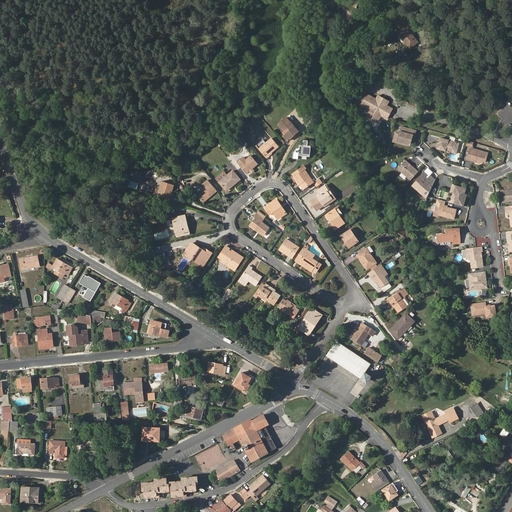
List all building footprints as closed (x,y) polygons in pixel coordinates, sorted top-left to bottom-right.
[(420,46),(425,42),(422,38),(418,41),(408,30),(400,36),(411,48),(418,43),(420,46)] [(374,100),(365,96),(359,106),(368,111),(370,112),(370,119),(377,115),(379,116),(385,119),(390,110),(384,106),(386,102),(376,97),(374,100)] [(293,127),(295,126),(287,116),(279,123),(284,129),(286,132),(285,133),(283,135),(287,140),(297,132),(293,127)] [(412,131),(399,128),(398,134),(396,142),(407,144),(409,143),(412,131)] [(407,144),(396,142),(398,134),(394,133),(392,143),(406,147),(411,146),(415,132),(412,131),(409,143),(407,144)] [(266,157),(271,152),(279,146),(272,137),(259,149),(266,157)] [(454,153),(456,145),(451,143),(448,141),(445,140),(438,138),(435,149),(454,153)] [(308,156),(311,156),(312,145),(308,145),(309,140),(304,140),(304,145),(300,144),(300,148),(298,148),(295,152),(294,159),(299,159),(299,155),(303,156),(303,159),(308,159),(308,156)] [(483,160),(485,160),(487,154),(480,152),(478,152),(475,151),(473,150),(469,149),(467,159),(479,162),(483,160)] [(237,162),(246,173),(258,163),(251,155),(245,160),(242,163),(240,160),(237,162)] [(404,161),(396,170),(409,181),(417,173),(404,161)] [(305,188),(314,182),(319,179),(314,171),(309,174),(304,166),(293,174),(299,183),(301,182),(302,184),(305,188)] [(233,184),(233,185),(240,179),(233,171),(227,176),(220,182),(227,190),(232,186),(231,186),(233,184)] [(217,178),(220,182),(227,176),(224,172),(217,178)] [(417,192),(419,190),(427,196),(434,181),(429,176),(423,182),(422,181),(424,179),(421,176),(411,186),(417,192)] [(210,197),(210,196),(216,190),(208,181),(201,187),(204,190),(198,196),(204,203),(210,197)] [(171,197),(172,195),(174,187),(163,183),(161,192),(159,198),(170,202),(171,197)] [(326,206),(337,198),(327,184),(326,185),(329,190),(328,191),(333,198),(324,204),(325,205),(326,206)] [(311,201),(317,210),(325,205),(324,204),(333,198),(328,191),(329,190),(326,185),(318,191),(320,193),(321,195),(319,196),(311,201)] [(194,192),(198,196),(204,190),(201,187),(194,192)] [(453,193),(455,196),(453,204),(462,207),(465,195),(463,195),(464,189),(454,187),(453,193)] [(426,199),(427,197),(427,196),(419,190),(417,192),(426,199)] [(511,203),(511,192),(501,194),(503,204),(511,203)] [(443,205),(444,202),(436,199),(432,214),(437,215),(453,219),(455,210),(446,207),(443,206),(443,205)] [(284,209),(283,210),(281,206),(282,205),(279,201),(267,208),(271,215),(275,213),(279,220),(288,214),(284,209)] [(337,228),(346,222),(340,215),(336,209),(329,214),(333,220),(332,221),(337,228)] [(271,229),(263,223),(265,219),(258,214),(255,217),(257,218),(251,226),(258,232),(260,230),(261,231),(261,232),(266,235),(271,229)] [(177,237),(188,234),(185,223),(187,223),(186,217),(173,220),(177,237)] [(360,240),(362,238),(354,227),(352,229),(360,240)] [(353,245),(360,240),(352,229),(342,236),(347,242),(349,241),(353,245)] [(446,229),(446,234),(439,235),(439,241),(453,240),(453,243),(458,243),(458,240),(460,240),(459,229),(446,229)] [(290,256),(293,258),(301,247),(288,239),(282,248),(291,254),(290,256)] [(185,254),(201,265),(209,252),(204,249),(203,252),(191,244),(185,254)] [(368,269),(379,262),(372,253),(375,251),(372,246),(358,255),(368,269)] [(481,246),(476,247),(466,248),(467,258),(470,260),(472,268),(483,266),(480,251),(482,251),(481,246)] [(231,269),(235,272),(244,259),(239,256),(238,257),(237,256),(238,255),(233,252),(232,253),(230,252),(231,250),(227,248),(220,259),(224,262),(224,260),(227,262),(227,263),(230,266),(231,265),(233,266),(231,269)] [(313,271),(319,262),(314,259),(316,255),(308,250),(305,248),(297,259),(300,261),(300,263),(313,271)] [(201,265),(204,267),(212,254),(209,252),(201,265)] [(37,256),(20,259),(22,269),(39,266),(37,256)] [(392,256),(382,263),(387,270),(397,263),(394,257),(392,256)] [(66,273),(69,274),(72,269),(69,267),(69,266),(57,259),(53,266),(48,263),(46,267),(51,270),(53,267),(57,269),(55,273),(63,278),(66,273)] [(224,262),(222,264),(231,269),(233,266),(231,265),(230,266),(227,263),(227,262),(224,260),(224,262)] [(313,271),(317,274),(323,265),(319,262),(313,271)] [(11,276),(8,264),(0,265),(0,282),(5,281),(4,278),(11,276)] [(383,287),(390,281),(379,266),(370,272),(373,277),(374,275),(378,281),(383,287)] [(243,277),(257,287),(263,277),(258,274),(257,275),(255,274),(256,272),(253,270),(254,269),(250,267),(243,277)] [(486,287),(484,271),(469,273),(471,288),(478,287),(480,288),(486,287)] [(100,284),(85,275),(80,283),(96,292),(100,284)] [(282,296),(276,293),(275,291),(275,290),(267,285),(266,286),(263,284),(258,293),(260,295),(261,294),(269,300),(268,301),(276,306),(282,296)] [(65,285),(58,297),(64,300),(71,288),(65,285)] [(64,300),(68,303),(76,291),(71,288),(64,300)] [(400,311),(412,303),(402,288),(398,291),(399,293),(391,298),(396,305),(400,311)] [(26,289),(20,290),(24,306),(29,305),(26,289)] [(116,293),(110,305),(124,313),(126,310),(127,310),(131,303),(128,301),(128,300),(116,293)] [(301,310),(297,308),(292,305),(293,303),(288,300),(288,301),(284,299),(279,307),(283,309),(282,310),(295,319),(301,310)] [(486,306),(486,303),(472,305),(472,308),(475,308),(476,314),(487,313),(488,317),(496,316),(495,305),(486,306)] [(317,323),(318,324),(323,315),(313,309),(300,328),(309,334),(317,323)] [(92,324),(91,320),(91,315),(85,314),(79,313),(77,321),(92,324)] [(392,330),(393,331),(409,314),(408,313),(392,330)] [(393,331),(400,338),(416,321),(409,314),(393,331)] [(46,325),(45,321),(45,316),(37,317),(37,320),(34,320),(35,326),(46,325)] [(167,324),(152,320),(149,333),(164,337),(167,324)] [(309,334),(311,335),(318,324),(317,323),(309,334)] [(361,345),(369,332),(372,328),(364,323),(361,327),(360,327),(357,330),(355,334),(352,339),(361,345)] [(74,324),(67,325),(68,334),(70,334),(70,344),(79,344),(79,345),(84,344),(84,343),(89,342),(87,331),(83,331),(83,333),(79,333),(78,327),(74,324)] [(112,333),(112,328),(105,329),(106,342),(121,341),(120,332),(112,333)] [(49,348),(49,347),(48,334),(47,329),(38,330),(38,335),(39,340),(40,349),(49,348)] [(28,345),(27,334),(14,336),(15,346),(28,345)] [(361,377),(370,364),(336,342),(328,355),(361,377)] [(369,357),(377,362),(383,354),(370,346),(365,354),(369,357)] [(223,365),(210,362),(208,371),(225,375),(226,367),(223,366),(223,365)] [(167,363),(150,365),(151,373),(168,371),(167,363)] [(114,390),(113,370),(103,371),(105,385),(105,386),(106,391),(114,390)] [(362,378),(367,382),(371,376),(365,372),(362,378)] [(249,377),(242,373),(235,385),(246,392),(255,377),(250,374),(249,377)] [(85,388),(83,374),(71,376),(72,389),(85,388)] [(195,375),(179,376),(180,386),(196,384),(195,375)] [(32,387),(31,377),(22,378),(23,388),(32,387)] [(55,379),(55,377),(41,378),(42,388),(59,386),(59,378),(55,379)] [(144,402),(142,381),(124,383),(126,395),(136,393),(137,402),(144,402)] [(101,403),(94,404),(95,414),(95,419),(95,421),(107,421),(106,412),(102,412),(101,403)] [(477,403),(471,407),(477,417),(484,413),(477,403)] [(204,409),(186,405),(183,415),(187,416),(202,419),(204,409)] [(2,420),(2,422),(6,422),(10,421),(13,421),(11,406),(3,407),(4,420),(2,420)] [(61,406),(48,408),(49,416),(55,415),(55,418),(59,418),(58,415),(62,414),(61,406)] [(458,417),(454,409),(454,407),(453,408),(446,411),(446,413),(440,416),(442,422),(449,419),(449,420),(458,417)] [(431,410),(421,415),(429,430),(430,429),(426,420),(425,420),(423,416),(428,413),(431,414),(432,414),(431,410)] [(435,423),(437,422),(435,418),(432,414),(431,414),(428,413),(423,416),(425,420),(426,420),(430,429),(429,430),(432,437),(441,432),(438,424),(436,425),(435,423)] [(235,429),(225,435),(229,445),(240,439),(244,446),(242,447),(244,450),(245,449),(251,461),(276,448),(276,447),(265,425),(266,425),(262,416),(252,420),(251,419),(234,428),(235,429)] [(160,428),(144,428),(143,441),(160,441),(160,428)] [(97,457),(98,438),(82,437),(81,450),(79,450),(79,456),(97,457)] [(31,440),(18,439),(17,454),(23,454),(23,452),(29,453),(29,454),(35,455),(35,444),(30,443),(31,440)] [(64,458),(65,442),(50,441),(50,449),(56,450),(56,457),(64,458)] [(348,451),(341,459),(353,470),(358,465),(360,463),(360,462),(348,451)] [(217,473),(222,481),(240,470),(238,467),(234,461),(230,463),(231,465),(217,473)] [(228,464),(216,472),(217,473),(231,465),(230,463),(228,464)] [(381,470),(373,475),(376,480),(371,483),(376,491),(389,483),(381,470)] [(271,484),(264,475),(251,486),(250,487),(251,490),(248,492),(250,495),(251,496),(256,501),(259,498),(257,495),(260,493),(271,484)] [(184,491),(197,490),(196,483),(198,483),(197,476),(183,478),(183,480),(170,482),(170,489),(173,489),(173,496),(184,495),(184,491)] [(157,492),(169,490),(169,484),(167,484),(167,479),(167,477),(155,478),(155,480),(155,482),(157,492)] [(157,496),(157,492),(155,482),(143,483),(143,490),(145,490),(145,493),(142,493),(142,498),(146,498),(146,497),(157,496)] [(393,482),(383,490),(389,500),(398,494),(395,492),(398,490),(393,482)] [(466,497),(472,488),(464,483),(458,492),(466,497)] [(0,487),(0,498),(3,499),(3,504),(10,504),(11,488),(0,487)] [(39,488),(22,487),(21,502),(33,502),(33,497),(38,497),(39,488)] [(240,493),(246,499),(250,495),(248,492),(245,488),(240,493)] [(223,501),(226,504),(233,497),(231,494),(223,501)] [(233,511),(239,506),(237,503),(238,502),(233,497),(226,504),(231,510),(233,511)] [(228,511),(231,510),(226,504),(223,501),(222,500),(216,504),(213,507),(212,508),(218,511),(228,511)]
